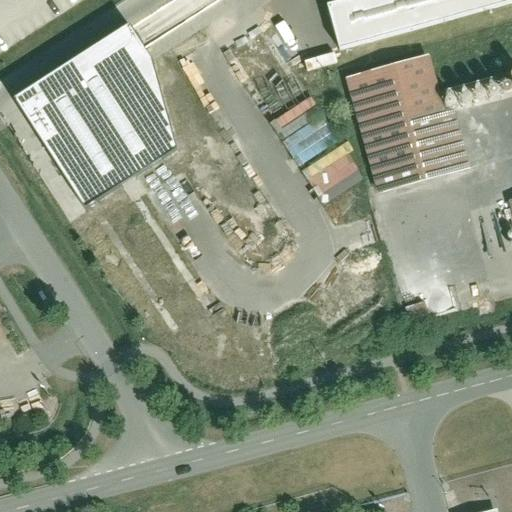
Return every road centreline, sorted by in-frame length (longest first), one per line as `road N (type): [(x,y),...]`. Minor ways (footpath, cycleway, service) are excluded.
road 1 (residential): [(511,369),(171,466)]
road 2 (residential): [(171,466),(0,187)]
road 3 (residential): [(171,466),(4,511)]
